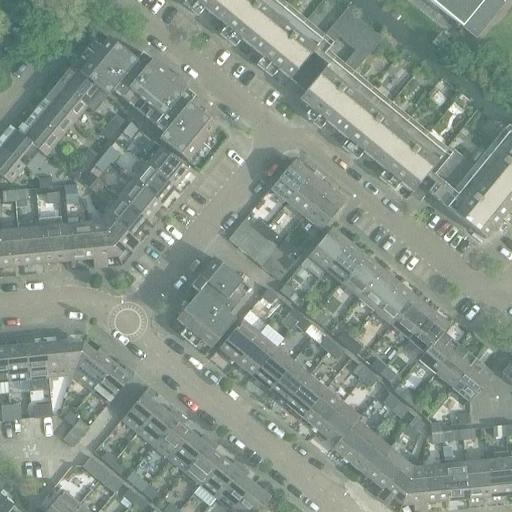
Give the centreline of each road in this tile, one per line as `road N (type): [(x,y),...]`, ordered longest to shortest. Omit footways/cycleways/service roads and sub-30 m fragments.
road 1 (residential): [(511,278),(494,297),(296,139),(274,133)]
road 2 (residential): [(346,511),(121,321)]
road 3 (residential): [(121,321),(274,133)]
road 4 (residential): [(274,133),(122,0)]
road 5 (residential): [(0,107),(105,0)]
road 6 (residential): [(121,321),(86,296),(0,305)]
